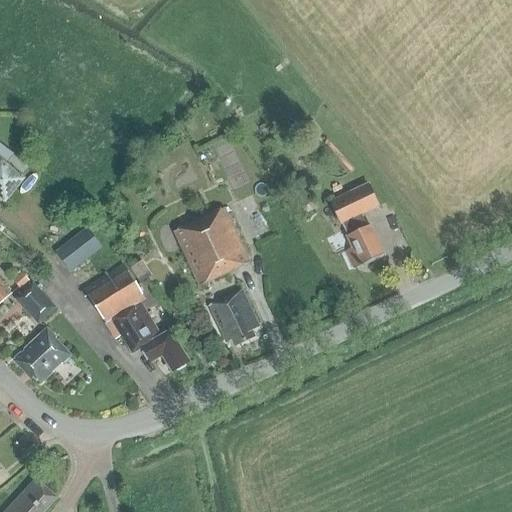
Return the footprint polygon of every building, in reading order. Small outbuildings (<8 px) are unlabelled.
[(312,150),(320,143),(313,134),(304,142),(312,150)] [(0,201),(5,205),(25,180),(21,177),(28,168),(11,154),(3,163),(0,160),(0,159),(0,201)] [(347,235),(346,236),(352,248),(345,251),(353,268),(383,254),(369,226),(366,227),(360,215),(378,207),(367,185),(330,203),(341,225),(342,225),(347,235)] [(307,200),(301,202),(300,207),(302,212),(307,213),(312,211),(314,207),(311,201),(307,200)] [(249,264),(224,208),(216,212),(173,232),(198,287),(249,264)] [(70,274),(102,248),(85,228),(53,253),(70,274)] [(123,265),(84,290),(105,323),(140,304),(144,301),(123,265)] [(21,273),(12,281),(19,290),(28,281),(21,273)] [(0,304),(11,294),(0,282),(0,304)] [(19,295),(14,301),(37,325),(55,308),(31,284),(29,286),(27,284),(18,293),(19,295)] [(249,331),(258,327),(242,292),(209,307),(226,342),(232,340),(235,345),(252,337),(249,331)] [(160,337),(140,304),(105,323),(121,347),(126,345),(132,354),(143,349),(151,362),(161,356),(172,373),(189,363),(169,332),(160,337)] [(61,364),(70,356),(55,339),(56,339),(47,329),(13,360),(25,373),(28,371),(40,384),(53,372),(51,370),(59,362),(61,364)] [(44,511),(57,498),(36,479),(6,511),(44,511)]
